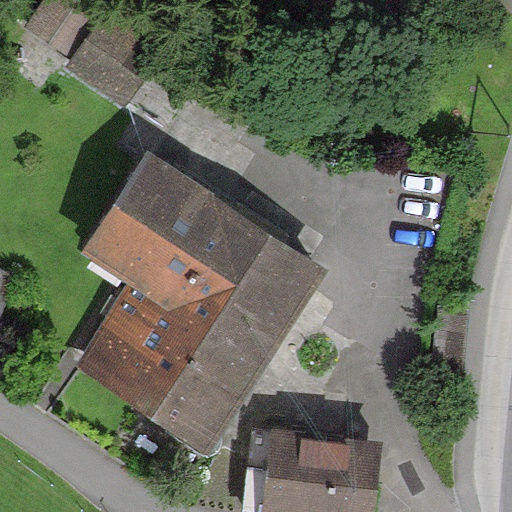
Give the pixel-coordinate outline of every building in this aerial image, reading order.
[(72,50),(102,0),(39,0),(26,21),(72,50)] [(169,35),(111,0),(102,0),(72,50),(66,59),(128,98),(169,35)] [(330,247),(148,132),(84,233),(138,267),(119,297),(82,355),(210,436),(330,247)] [(0,314),(4,316),(19,271),(0,264),(0,314)] [(315,417),(272,413),(262,508),(300,511),(375,511),(385,424),(315,417)]
